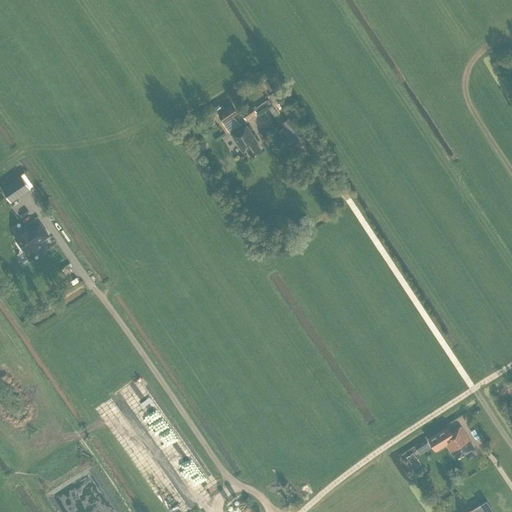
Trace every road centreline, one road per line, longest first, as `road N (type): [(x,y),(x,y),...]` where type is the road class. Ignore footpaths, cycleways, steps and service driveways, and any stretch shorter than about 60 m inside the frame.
road 1 (unknown): [(317,494),(511,365)]
road 2 (unknown): [(511,171),(466,87),(476,59),(511,36)]
